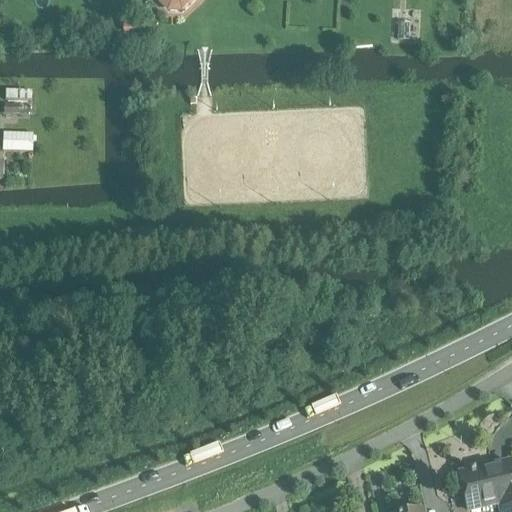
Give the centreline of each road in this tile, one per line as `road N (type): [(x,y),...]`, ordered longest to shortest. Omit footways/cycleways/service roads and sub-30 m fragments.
road 1 (tertiary): [(68,511),(511,328)]
road 2 (residential): [(224,511),(331,468),(511,372)]
